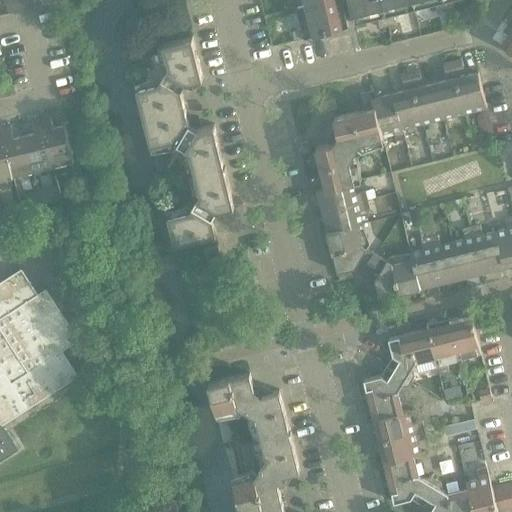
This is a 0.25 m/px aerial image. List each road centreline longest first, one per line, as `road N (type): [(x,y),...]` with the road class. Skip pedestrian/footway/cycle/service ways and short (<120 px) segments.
road 1 (unclassified): [(346,511),(251,95)]
road 2 (unclassified): [(251,95),(486,29)]
road 3 (residential): [(0,111),(56,96),(38,23),(0,34)]
